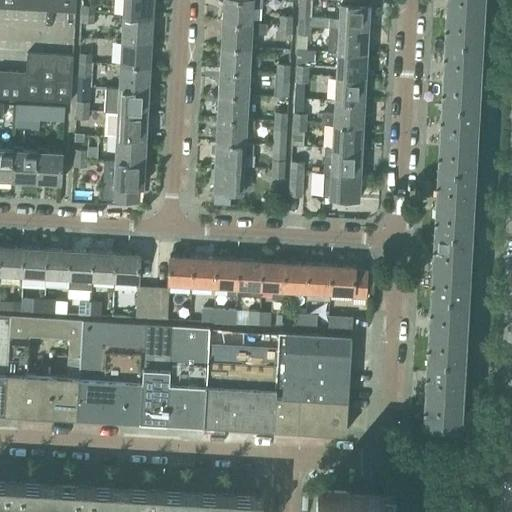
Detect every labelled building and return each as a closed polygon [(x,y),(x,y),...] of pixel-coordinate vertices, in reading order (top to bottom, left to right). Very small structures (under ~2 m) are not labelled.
[(124,0),(124,14),(153,15),(154,0),(124,0)] [(224,0),(223,21),(252,22),(253,5),(263,5),(262,0),(224,0)] [(300,0),(299,25),(311,25),(330,26),(369,29),(370,3),(367,3),(367,0),(344,0),(345,2),(341,2),(340,17),(312,16),(312,0),(300,0)] [(448,0),(446,36),(481,38),(483,0),(448,0)] [(83,3),(82,12),(95,13),(96,4),(83,3)] [(95,13),(82,12),(82,21),(95,21),(95,13)] [(124,14),(123,38),(152,39),(153,15),(124,14)] [(281,15),(280,24),(293,24),(293,16),(281,15)] [(223,21),(222,45),(251,46),(252,33),(267,33),(267,23),(252,22),(223,21)] [(293,24),(280,24),(280,32),(292,33),(293,24)] [(311,34),(311,25),(299,25),(298,33),(311,34)] [(328,50),(338,51),(368,52),(369,29),(330,26),(328,50)] [(446,36),(443,100),(478,102),(481,38),(446,36)] [(123,38),(121,62),(151,64),(152,39),(123,38)] [(222,45),(221,69),(250,70),(251,46),(222,45)] [(297,48),(296,72),(309,73),(309,63),(312,63),(315,60),(316,49),(297,48)] [(80,51),(80,60),(93,61),(93,52),(80,51)] [(338,51),(337,75),(366,76),(368,52),(338,51)] [(27,70),(25,98),(71,100),(74,54),(28,52),(27,70)] [(93,61),(80,60),(79,74),(92,75),(93,61)] [(121,62),(120,86),(149,88),(151,64),(121,62)] [(278,63),(277,72),(290,72),(291,64),(278,63)] [(0,96),(8,97),(10,69),(0,68),(0,96)] [(8,97),(25,98),(27,70),(10,69),(8,97)] [(221,69),(219,93),(249,95),(250,70),(221,69)] [(290,72),(277,72),(277,80),(290,81),(290,72)] [(309,73),(296,72),(296,81),(308,82),(309,73)] [(337,75),(336,98),(365,100),(366,76),(337,75)] [(119,110),(148,112),(149,88),(120,86),(106,85),(104,110),(119,110)] [(219,93),(218,117),(247,119),(249,95),(219,93)] [(322,122),(334,123),(364,124),(365,100),(336,98),(335,114),(323,114),(322,122)] [(78,99),(77,108),(90,109),(90,100),(78,99)] [(443,100),(439,164),(474,166),(478,102),(443,100)] [(16,104),(16,117),(40,118),(40,105),(16,104)] [(40,105),(40,118),(65,119),(65,106),(40,105)] [(90,109),(77,108),(77,117),(89,117),(90,109)] [(119,110),(117,135),(147,136),(148,112),(119,110)] [(276,111),(275,120),(287,120),(288,111),(276,111)] [(294,112),(293,120),(306,121),(307,112),(294,112)] [(218,117),(217,141),(246,142),(247,129),(255,129),(255,119),(247,119),(218,117)] [(275,120),(275,128),(287,129),(287,120),(275,120)] [(293,120),(292,144),(305,145),(306,121),(293,120)] [(334,123),(333,146),(363,148),(364,124),(334,123)] [(117,135),(116,159),(145,160),(147,136),(117,135)] [(217,141),(215,165),(245,166),(245,153),(253,153),(254,143),(246,142),(217,141)] [(324,169),(361,171),(363,148),(333,146),(325,145),(324,169)] [(0,176),(13,178),(14,147),(0,146),(0,176)] [(13,178),(36,179),(38,149),(14,147),(13,178)] [(75,147),(74,156),(87,157),(88,148),(75,147)] [(38,149),(36,179),(61,181),(63,150),(38,149)] [(87,157),(74,156),(74,165),(87,165),(87,157)] [(145,160),(116,159),(106,158),(105,182),(144,185),(145,160)] [(273,159),(273,167),(285,168),(285,159),(273,159)] [(292,159),(291,168),(304,168),(304,160),(292,159)] [(439,164),(436,227),(471,229),(474,166),(439,164)] [(245,166),(215,165),(214,188),(243,190),(245,166)] [(285,168),(273,167),(272,176),(284,177),(285,168)] [(304,168),(291,168),(290,193),(302,193),(304,168)] [(360,197),(361,171),(324,169),(323,195),(360,197)] [(436,227),(432,291),(468,293),(471,229),(436,227)] [(0,272),(23,273),(25,246),(2,244),(0,272)] [(23,273),(46,275),(48,247),(25,246),(23,273)] [(46,275),(69,276),(70,248),(48,247),(46,275)] [(69,276),(68,296),(79,297),(79,299),(90,299),(92,277),(93,249),(70,248),(69,276)] [(116,251),(93,249),(92,277),(115,278),(116,251)] [(141,252),(116,251),(115,278),(138,280),(141,252)] [(168,282),(191,283),(193,255),(170,254),(168,282)] [(191,283),(215,284),(216,256),(193,255),(191,283)] [(216,256),(215,284),(228,285),(228,294),(237,295),(237,293),(239,258),(216,256)] [(239,258),(237,293),(260,294),(261,287),(262,259),(239,258)] [(285,260),(262,259),(261,287),(273,288),(273,297),(284,297),(285,288),(284,288),(285,260)] [(309,261),(285,260),(284,288),(285,288),(307,290),(309,261)] [(332,263),(309,261),(307,290),(307,298),(330,299),(330,291),(332,263)] [(356,264),(332,263),(330,291),(353,292),(353,295),(366,296),(368,269),(356,268),(356,264)] [(150,285),(137,284),(135,315),(148,316),(150,285)] [(169,286),(156,285),(154,316),(167,317),(169,286)] [(432,291),(429,355),(464,357),(468,293),(432,291)] [(22,300),(21,309),(33,309),(44,310),(45,297),(22,296),(22,300)] [(45,297),(44,310),(55,311),(55,297),(45,297)] [(0,298),(0,307),(10,308),(21,309),(22,300),(10,299),(0,298)] [(79,312),(90,313),(90,299),(79,299),(79,312)] [(90,299),(90,313),(101,313),(101,300),(90,299)] [(202,319),(213,320),(214,307),(203,306),(202,319)] [(214,307),(213,320),(236,321),(237,308),(214,307)] [(248,322),(259,322),(260,310),(248,309),(248,322)] [(260,310),(259,322),(270,323),(271,310),(260,310)] [(6,404),(11,313),(0,312),(0,410),(5,411),(5,404),(6,404)] [(294,324),(305,325),(306,312),(295,312),(294,324)] [(306,312),(305,325),(316,326),(317,313),(306,312)] [(5,404),(5,411),(17,412),(50,414),(53,373),(28,371),(30,334),(70,337),(69,355),(80,356),(83,319),(83,318),(11,313),(6,404),(5,404)] [(353,315),(329,313),(328,326),(352,328),(353,315)] [(77,415),(109,417),(114,320),(83,319),(80,356),(79,374),(77,415)] [(109,417),(140,419),(146,322),(114,320),(109,417)] [(140,419),(167,420),(173,324),(146,322),(140,419)] [(173,324),(167,420),(204,423),(207,360),(209,326),(173,324)] [(277,364),(273,426),(347,431),(347,430),(348,404),(353,334),(351,334),(279,330),(277,364)] [(464,357),(429,355),(425,419),(461,421),(464,357)] [(207,360),(204,423),(225,424),(249,425),(252,362),(207,360)] [(252,362),(249,425),(273,426),(277,364),(252,362)] [(53,373),(50,414),(77,415),(79,374),(68,373),(53,373)] [(0,511),(49,511),(51,483),(0,480),(0,511)] [(49,511),(120,511),(122,487),(51,483),(49,511)] [(120,511),(190,511),(192,491),(122,487),(120,511)] [(417,511),(418,499),(419,495),(397,493),(347,490),(330,490),(325,489),(318,489),(316,511),(417,511)] [(192,491),(190,511),(262,511),(264,495),(192,491)]
